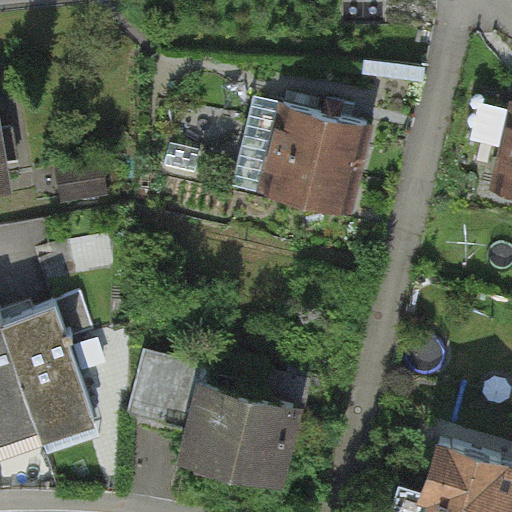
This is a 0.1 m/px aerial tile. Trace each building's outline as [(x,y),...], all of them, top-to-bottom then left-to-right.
[(511,84),(501,82),(480,177),(511,184),(511,84)] [(353,205),(374,109),(282,89),(261,185),(353,205)] [(0,98),(0,183),(20,181),(8,98),(0,98)] [(61,299),(9,316),(46,427),(50,437),(101,420),(61,299)] [(6,306),(0,308),(0,442),(46,427),(9,316),(6,306)] [(204,357),(183,451),(295,476),(316,381),(204,357)] [(177,411),(177,361),(139,361),(139,411),(177,411)] [(511,511),(511,432),(453,413),(420,511),(511,511)]
